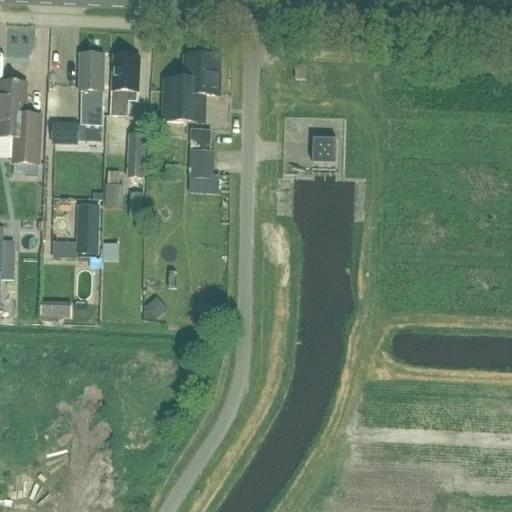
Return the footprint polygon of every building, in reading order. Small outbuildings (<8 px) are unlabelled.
[(102,127),(103,116),(102,116),(102,95),(103,60),(83,59),(82,94),(83,94),(82,127),(102,127)] [(140,96),(141,61),(114,60),(112,94),(111,120),(129,121),(130,96),(140,96)] [(166,87),(164,128),(186,129),(207,130),(208,102),(218,103),(219,62),(187,61),(186,87),(166,87)] [(306,83),(306,69),(296,68),(296,83),(306,83)] [(11,168),(41,169),(43,144),(44,121),(28,120),(29,88),(1,87),(0,112),(0,141),(12,142),(11,168)] [(78,146),(78,126),(54,125),(54,145),(78,146)] [(191,133),(191,150),(211,151),(212,134),(191,133)] [(144,183),(146,138),(129,137),(127,182),(144,183)] [(337,168),(337,143),(314,142),(313,167),(337,168)] [(189,178),(189,181),(213,182),(214,154),(190,153),(189,178)] [(125,210),(125,189),(109,189),(110,211),(125,210)] [(141,221),(142,197),(129,197),(128,220),(141,221)] [(77,257),(99,258),(101,210),(79,209),(77,257)] [(105,261),(119,261),(120,246),(105,246),(105,261)] [(155,302),(146,310),(157,322),(166,314),(155,302)]
